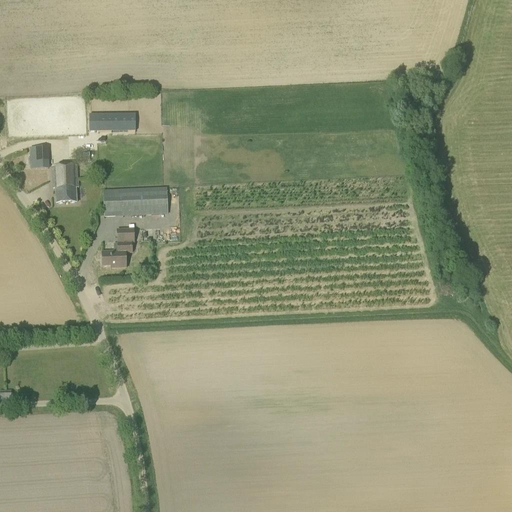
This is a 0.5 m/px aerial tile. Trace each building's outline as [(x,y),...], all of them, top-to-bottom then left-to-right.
[(4,110),(5,118),(92,116),(92,108),(4,110)] [(107,116),(0,118),(0,129),(107,126),(107,116)] [(105,144),(96,144),(97,170),(106,170),(105,144)] [(31,171),(49,170),(47,148),(29,149),(31,171)] [(76,204),(76,190),(78,190),(77,168),(51,169),(52,191),(55,191),(56,206),(76,204)] [(104,219),(168,216),(166,189),(102,192),(104,219)] [(158,227),(134,228),(134,239),(159,238),(158,227)] [(134,245),(133,232),(117,232),(117,244),(119,244),(119,253),(101,254),(102,268),(110,268),(110,271),(126,270),(125,255),(132,255),(131,245),(134,245)] [(81,247),(90,242),(86,234),(77,239),(81,247)] [(0,401),(11,401),(11,392),(0,392),(0,401)]
